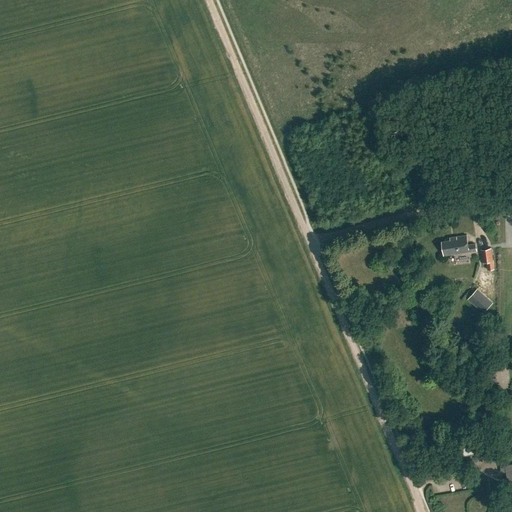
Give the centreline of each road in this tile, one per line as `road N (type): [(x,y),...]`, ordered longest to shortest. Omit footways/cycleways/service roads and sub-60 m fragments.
road 1 (track): [(421,511),(208,0)]
road 2 (track): [(511,208),(408,216),(310,244)]
